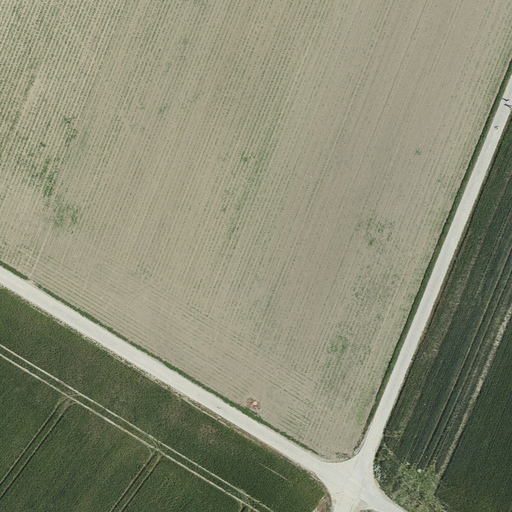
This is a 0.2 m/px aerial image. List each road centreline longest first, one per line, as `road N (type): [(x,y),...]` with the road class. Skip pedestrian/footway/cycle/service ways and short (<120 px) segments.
road 1 (track): [(396,511),(0,276)]
road 2 (track): [(511,87),(343,511)]
